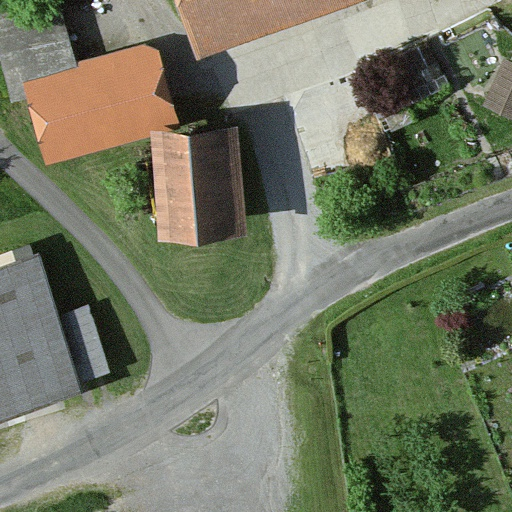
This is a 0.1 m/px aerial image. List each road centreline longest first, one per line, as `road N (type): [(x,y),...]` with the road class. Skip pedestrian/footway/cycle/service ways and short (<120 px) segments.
road 1 (residential): [(0,497),(74,471),(400,241),(511,202)]
road 2 (track): [(0,146),(120,265),(171,330),(259,511)]
road 3 (track): [(149,0),(274,112),(321,300)]
